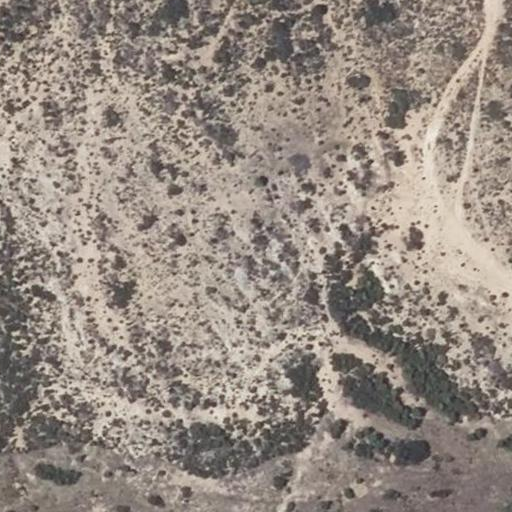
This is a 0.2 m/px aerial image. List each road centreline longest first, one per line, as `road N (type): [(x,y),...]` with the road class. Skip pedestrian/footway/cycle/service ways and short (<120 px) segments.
road 1 (track): [(491,0),(497,13),(435,105),(435,180),(448,214),(511,288)]
road 2 (track): [(497,13),(456,223)]
